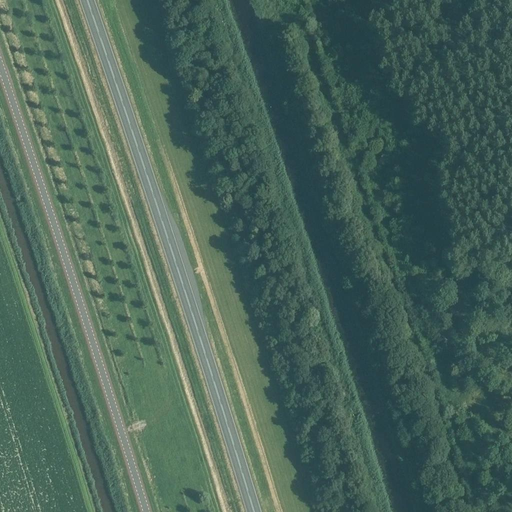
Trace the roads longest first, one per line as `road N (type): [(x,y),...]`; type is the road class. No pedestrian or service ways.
road 1 (trunk): [(254,511),(83,0)]
road 2 (unclassified): [(144,511),(0,73)]
